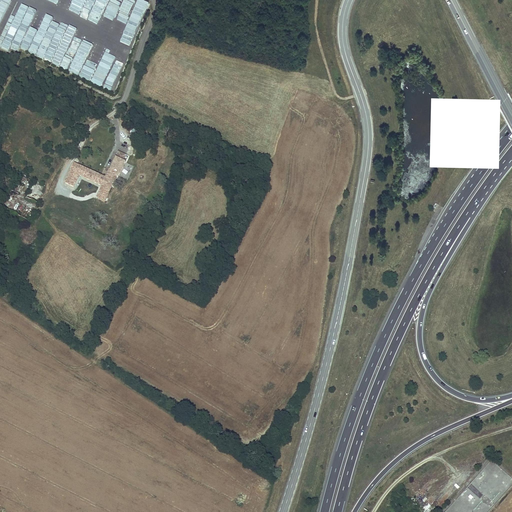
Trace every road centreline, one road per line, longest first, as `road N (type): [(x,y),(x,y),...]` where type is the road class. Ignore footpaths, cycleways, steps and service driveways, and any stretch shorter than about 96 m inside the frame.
road 1 (tertiary): [(349,0),(342,36),(364,108),(366,153),(324,366),(281,511)]
road 2 (trunk): [(511,131),(453,209),(386,328),(323,511)]
road 3 (trunk): [(337,511),(397,335),(468,210)]
road 4 (trunk): [(511,395),(456,393),(436,378),(420,345),(426,297),(470,221),(468,210)]
road 5 (trunk): [(354,511),(389,466),(419,443),(511,401)]
road 6 (track): [(374,511),(431,455),(511,428)]
road 7 (secondary): [(451,0),(511,119)]
